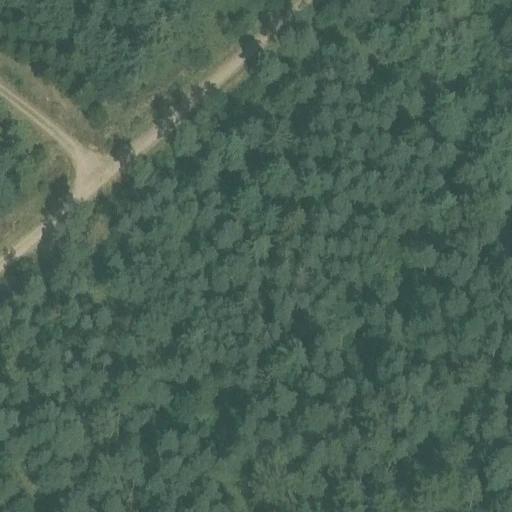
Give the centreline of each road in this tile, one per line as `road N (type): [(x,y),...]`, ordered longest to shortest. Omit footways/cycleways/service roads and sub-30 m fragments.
road 1 (track): [(313,0),(0,266)]
road 2 (track): [(104,180),(0,103)]
